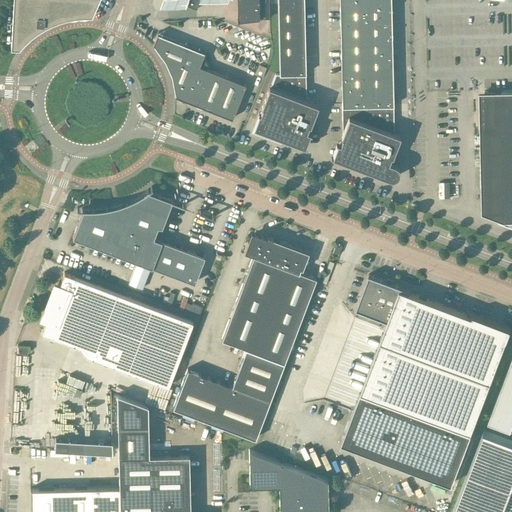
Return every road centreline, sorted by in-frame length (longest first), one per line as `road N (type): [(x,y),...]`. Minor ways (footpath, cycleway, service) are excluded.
road 1 (secondary): [(511,263),(133,120)]
road 2 (unclassified): [(185,172),(511,296)]
road 3 (unclassified): [(60,174),(2,327),(0,361)]
